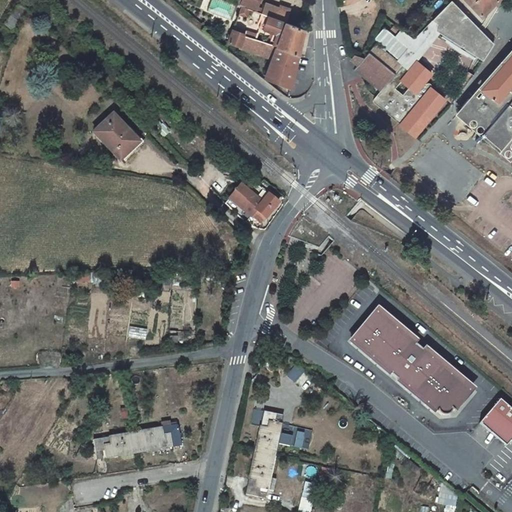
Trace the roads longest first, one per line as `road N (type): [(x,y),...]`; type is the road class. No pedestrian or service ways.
road 1 (unclassified): [(0,376),(240,351)]
road 2 (primary): [(511,284),(334,143)]
road 3 (primary): [(148,6),(318,155)]
road 4 (primary): [(332,165),(511,303)]
road 5 (primary): [(292,109),(148,6)]
road 6 (tertiary): [(240,351),(269,248),(287,215)]
road 7 (residential): [(75,490),(213,469)]
road 8 (tertiary): [(213,469),(240,351)]
